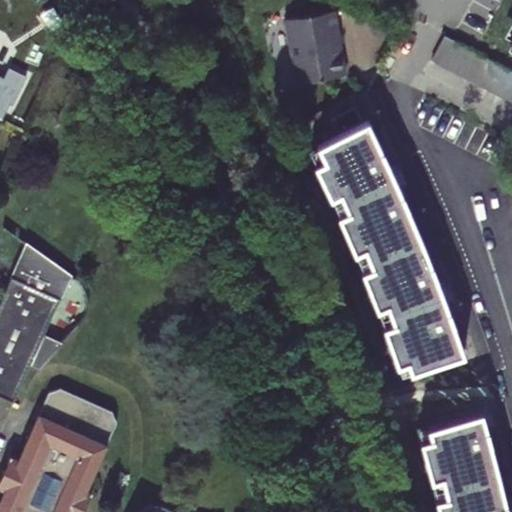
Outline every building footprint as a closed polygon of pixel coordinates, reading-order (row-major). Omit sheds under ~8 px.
[(348,78),(335,13),(286,23),(299,87),(348,78)] [(511,68),(412,17),(399,43),(511,100),(511,68)] [(0,34),(0,112),(11,118),(19,102),(21,103),(35,74),(17,65),(12,76),(0,70),(0,47),(5,37),(0,34)] [(0,112),(0,139),(11,118),(0,112)] [(373,126),(371,122),(317,153),(319,156),(322,155),(351,216),(372,268),(396,332),(431,438),(446,490),(450,511),(507,511),(506,505),(501,482),(489,441),(468,365),(449,310),(413,220),(386,163),(369,127),(373,126)] [(35,240),(20,274),(68,295),(79,270),(35,240)] [(0,320),(0,390),(22,400),(38,363),(53,331),(68,295),(20,274),(2,316),(0,320)] [(53,331),(38,363),(45,366),(70,338),(53,331)] [(121,409),(68,385),(57,390),(27,457),(19,453),(5,484),(12,488),(1,511),(89,511),(99,491),(94,488),(125,420),(121,409)]
